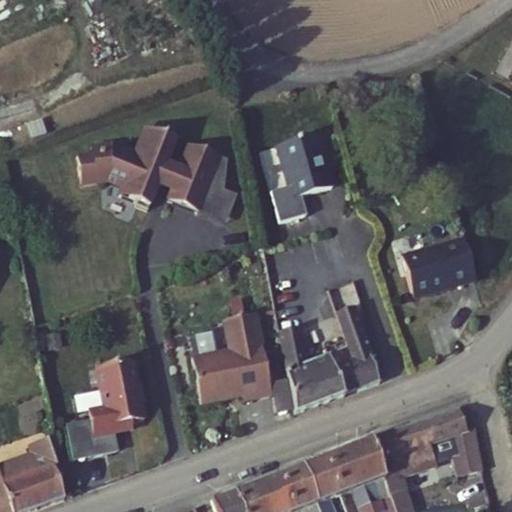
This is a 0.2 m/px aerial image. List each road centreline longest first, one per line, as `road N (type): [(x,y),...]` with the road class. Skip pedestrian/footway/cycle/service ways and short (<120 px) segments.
road 1 (unclassified): [(93,511),(437,384),(472,366),(511,325)]
road 2 (unknown): [(455,37),(444,145),(480,301),(472,366)]
